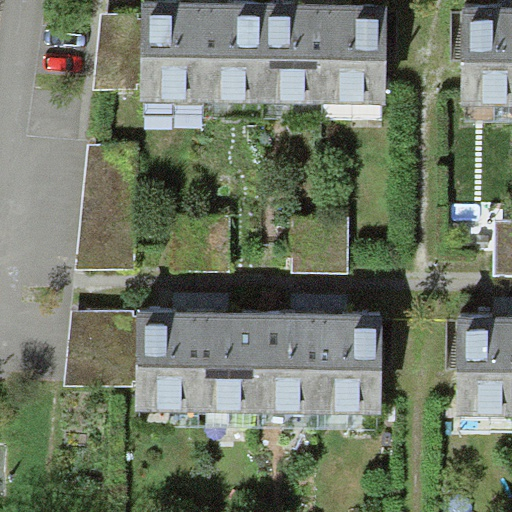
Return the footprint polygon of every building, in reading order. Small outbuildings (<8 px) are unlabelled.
[(384,0),(141,0),(141,7),(140,84),(383,88),(384,0)] [(511,0),(465,0),(465,87),(511,87),(511,0)] [(96,81),(140,84),(141,7),(102,6),(96,81)] [(134,263),(137,138),(89,136),(77,262),(134,263)] [(230,209),(174,209),(174,264),(230,264),(230,209)] [(350,211),(293,210),(292,265),(349,265),(350,211)] [(511,211),(493,211),(493,269),(511,268),(511,211)] [(381,299),(136,296),(136,305),(135,380),(135,391),(380,394),(381,299)] [(511,297),(461,296),(459,397),(511,398),(511,297)] [(136,305),(74,303),(66,377),(135,380),(136,305)]
